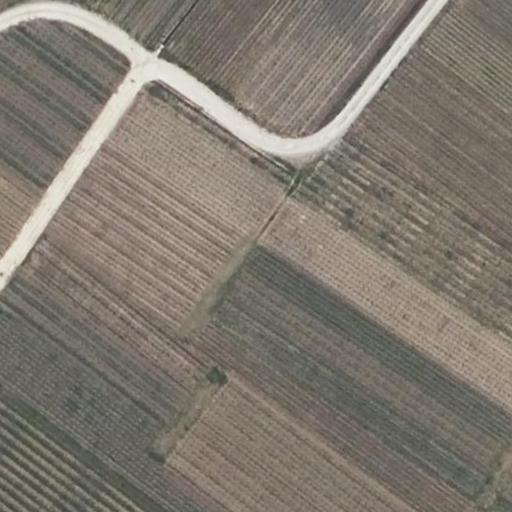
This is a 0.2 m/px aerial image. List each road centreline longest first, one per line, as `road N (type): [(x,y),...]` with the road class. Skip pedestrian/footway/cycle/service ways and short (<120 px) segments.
road 1 (track): [(441,0),(338,129),(287,151),(90,20),(51,9),(0,23)]
road 2 (track): [(0,277),(149,62)]
